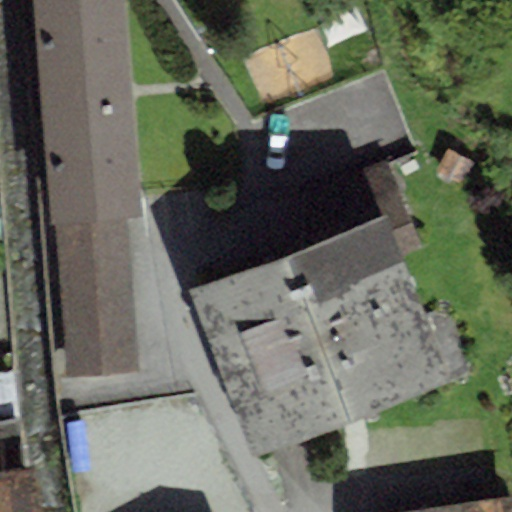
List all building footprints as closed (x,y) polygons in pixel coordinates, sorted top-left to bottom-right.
[(124,0),(34,0),(53,224),(54,223),(126,218),(142,216),(124,0)] [(297,249),(186,290),(254,458),(449,378),(403,257),(422,250),(385,159),(300,193),(297,249)] [(126,218),(54,223),(67,378),(139,372),(126,218)] [(0,511),(40,511),(32,463),(26,464),(11,370),(0,372),(0,511)] [(511,511),(511,497),(401,511),(511,511)]
